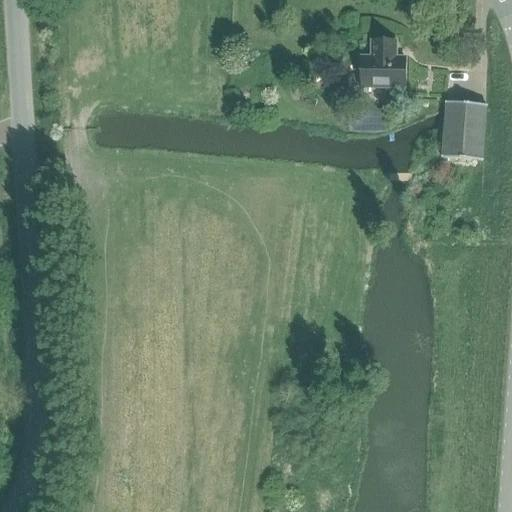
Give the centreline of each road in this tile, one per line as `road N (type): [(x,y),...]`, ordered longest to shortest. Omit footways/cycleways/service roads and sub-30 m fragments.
road 1 (unclassified): [(17,511),(40,415),(15,0)]
road 2 (tertiary): [(506,511),(506,0)]
